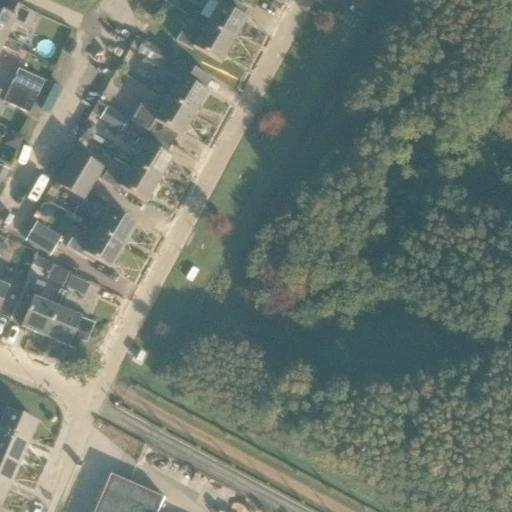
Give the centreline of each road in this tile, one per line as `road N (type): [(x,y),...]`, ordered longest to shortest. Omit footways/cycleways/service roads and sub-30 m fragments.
road 1 (residential): [(90,398),(303,0)]
road 2 (residential): [(42,511),(90,398)]
